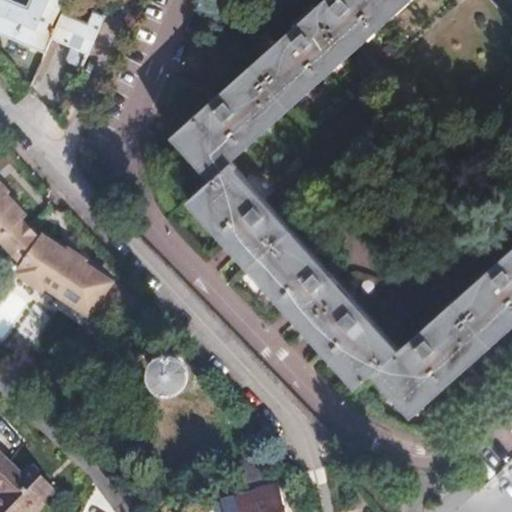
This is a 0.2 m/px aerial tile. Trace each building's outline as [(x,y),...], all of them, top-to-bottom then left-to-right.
[(61,15),(66,0),(28,0),(25,9),(2,0),(0,0),(0,35),(44,54),(51,39),(61,15)] [(312,0),(167,131),(205,174),(228,154),(398,0),(312,0)] [(511,0),(420,0),(505,95),(511,88),(511,0)] [(80,70),(103,16),(94,12),(89,26),(83,23),(72,49),(65,64),(80,70)] [(59,43),(70,18),(61,15),(51,39),(59,43)] [(72,49),(83,23),(70,18),(59,43),(72,49)] [(349,386),(367,370),(395,344),(228,154),(205,174),(182,195),(349,386)] [(0,233),(2,233),(12,244),(33,226),(22,213),(24,211),(7,193),(8,192),(0,183),(0,233)] [(20,267),(43,281),(46,277),(70,247),(66,244),(65,245),(43,232),(42,235),(33,226),(12,244),(26,258),(20,267)] [(511,240),(395,344),(367,370),(404,413),(511,317),(511,240)] [(70,247),(46,277),(68,292),(73,285),(100,303),(122,318),(138,294),(112,277),(113,275),(70,247)] [(96,309),(100,303),(73,285),(68,292),(96,309)] [(0,335),(4,338),(26,302),(9,293),(0,308),(0,335)] [(167,325),(159,333),(167,340),(174,332),(167,325)] [(169,357),(165,358),(160,360),(156,364),(154,370),(153,374),(154,379),(158,384),(161,387),(167,388),(170,388),(176,387),(179,384),(183,380),(184,374),(183,368),(181,363),(177,359),(169,357)] [(0,451),(0,487),(5,492),(0,497),(0,511),(33,511),(56,487),(31,465),(24,473),(0,451)] [(511,511),(511,456),(450,511),(511,511)]
